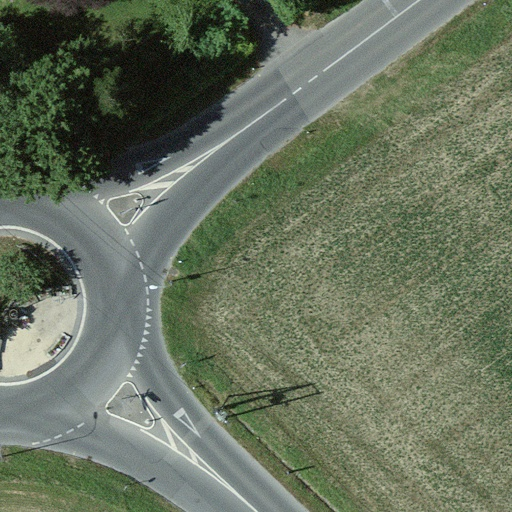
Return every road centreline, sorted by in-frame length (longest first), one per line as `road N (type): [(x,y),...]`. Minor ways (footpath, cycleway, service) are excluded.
road 1 (secondary): [(420,0),(91,234)]
road 2 (tertiary): [(89,380),(253,511)]
road 3 (secondary): [(89,380),(117,323),(108,261),(91,234)]
